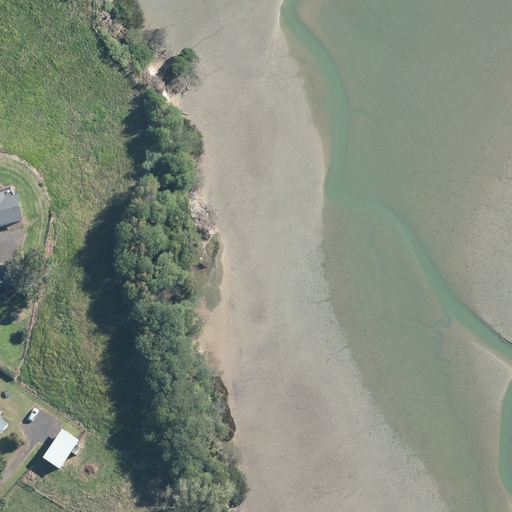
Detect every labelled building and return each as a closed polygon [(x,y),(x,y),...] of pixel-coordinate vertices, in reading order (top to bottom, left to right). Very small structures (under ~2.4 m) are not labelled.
[(41,116),(37,123),(42,126),(46,118),(41,116)] [(19,195),(16,196),(8,197),(7,193),(0,194),(0,226),(20,222),(25,221),(19,195)] [(9,288),(7,274),(7,265),(0,265),(0,288),(6,288),(9,288)] [(11,424),(3,417),(0,414),(0,439),(7,431),(6,430),(11,424)] [(74,452),(80,443),(81,440),(65,429),(46,457),(63,468),(74,452)]
